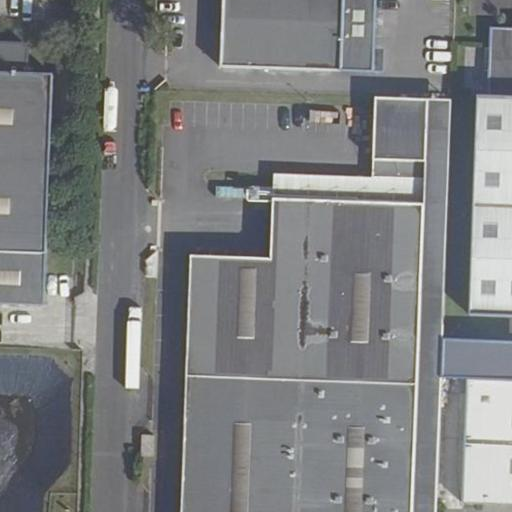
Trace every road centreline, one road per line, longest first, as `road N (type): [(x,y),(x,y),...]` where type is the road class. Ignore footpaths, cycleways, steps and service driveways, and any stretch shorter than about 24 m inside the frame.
road 1 (unclassified): [(109,511),(126,0)]
road 2 (unknown): [(211,77),(362,89),(381,83),(411,59),(409,0)]
